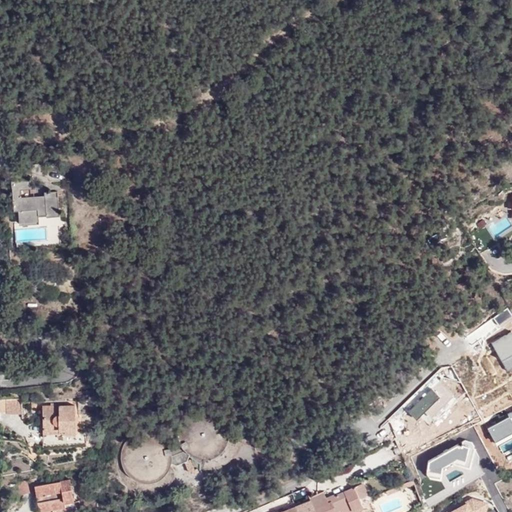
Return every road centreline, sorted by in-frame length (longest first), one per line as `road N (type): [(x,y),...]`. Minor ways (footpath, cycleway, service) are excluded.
road 1 (track): [(0,141),(145,124),(178,112),(332,0)]
road 2 (residential): [(368,430),(366,447),(226,511)]
road 3 (residential): [(0,378),(69,365),(72,352),(0,321)]
road 4 (residential): [(247,452),(363,424),(368,430)]
road 5 (residential): [(368,430),(457,342)]
